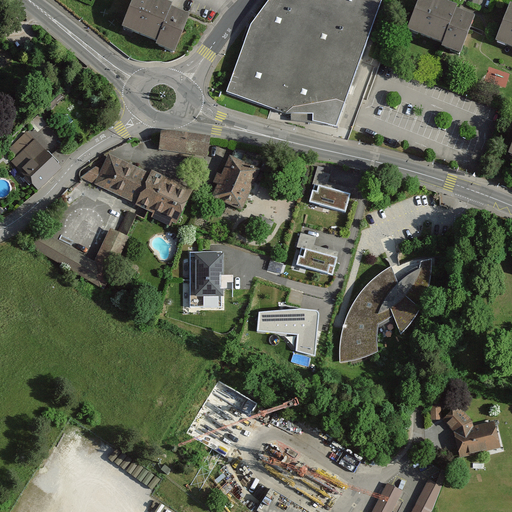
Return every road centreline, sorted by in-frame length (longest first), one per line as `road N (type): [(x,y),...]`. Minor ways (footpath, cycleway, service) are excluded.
road 1 (secondary): [(185,111),(469,189)]
road 2 (residential): [(469,189),(417,391),(419,444),(403,464)]
road 3 (residential): [(359,482),(275,432),(260,434),(252,449),(256,472),(318,511)]
road 4 (residential): [(144,116),(73,165),(0,231)]
road 5 (secondary): [(28,0),(139,88)]
